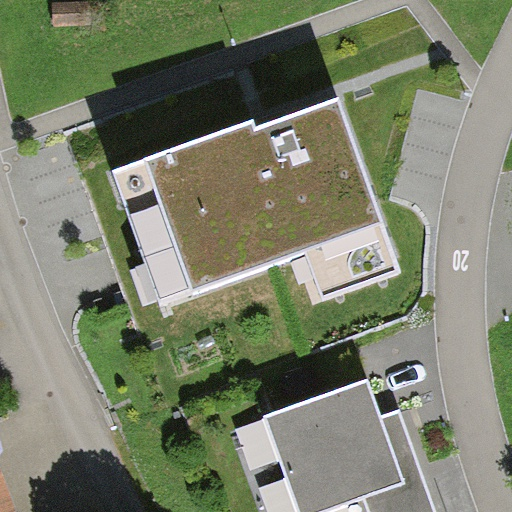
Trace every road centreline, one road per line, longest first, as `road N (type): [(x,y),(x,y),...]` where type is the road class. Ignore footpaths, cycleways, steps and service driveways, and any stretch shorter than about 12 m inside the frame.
road 1 (residential): [(511,69),(474,183),(460,337),(465,379),(507,511)]
road 2 (residential): [(0,216),(52,357),(129,511)]
